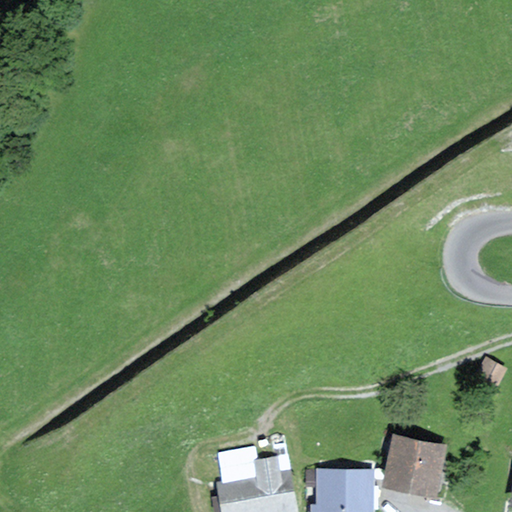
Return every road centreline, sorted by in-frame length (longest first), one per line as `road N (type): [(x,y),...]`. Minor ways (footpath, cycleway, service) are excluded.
road 1 (track): [(511,339),(377,389),(305,393),(261,428)]
road 2 (unclassified): [(511,222),(474,236),(465,267),(471,284),(511,298)]
